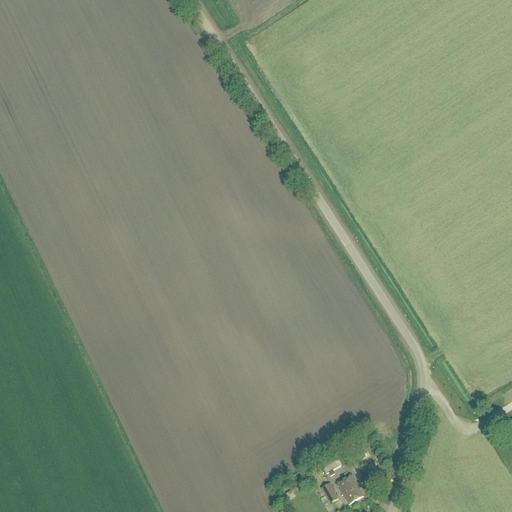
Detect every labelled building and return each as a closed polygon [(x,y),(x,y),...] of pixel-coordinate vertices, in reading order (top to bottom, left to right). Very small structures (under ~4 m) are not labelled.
[(491,403),(494,408),(503,403),(500,398),(491,403)] [(369,458),(360,441),(347,448),(351,457),(355,455),(359,463),(369,458)] [(341,467),(336,458),(320,468),(326,477),(341,467)] [(357,486),(352,477),(337,486),(343,497),(343,496),(349,506),(363,498),(357,486)] [(333,490),(330,485),(321,490),(329,505),(338,501),(332,491),(333,490)]
